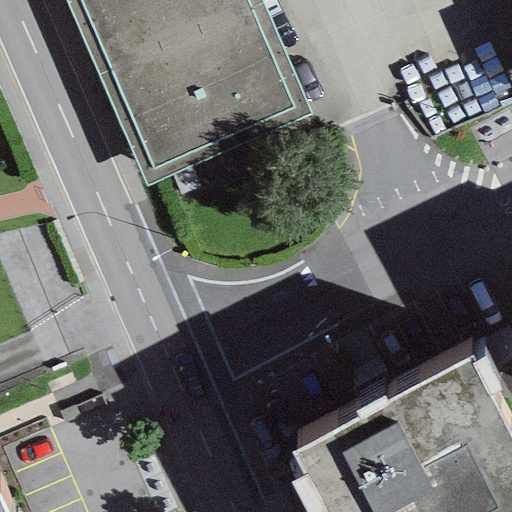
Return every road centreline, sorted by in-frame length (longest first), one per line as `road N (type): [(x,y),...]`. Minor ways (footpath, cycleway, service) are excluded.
road 1 (residential): [(511,182),(247,316),(160,348)]
road 2 (secondary): [(160,348),(11,0)]
road 3 (secondary): [(232,511),(160,348)]
